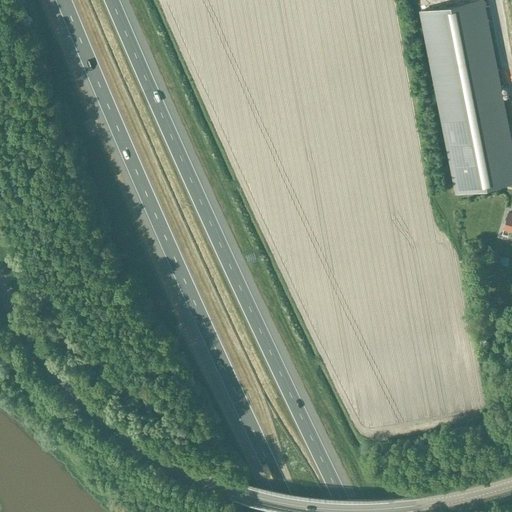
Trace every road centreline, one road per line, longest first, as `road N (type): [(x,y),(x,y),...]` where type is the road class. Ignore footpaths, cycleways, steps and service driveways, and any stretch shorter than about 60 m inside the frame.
road 1 (tertiary): [(511,483),(377,509),(279,502),(213,483),(142,447),(92,408),(37,348),(0,287)]
road 2 (motorway): [(346,511),(112,0)]
road 3 (motorway): [(64,0),(290,511)]
